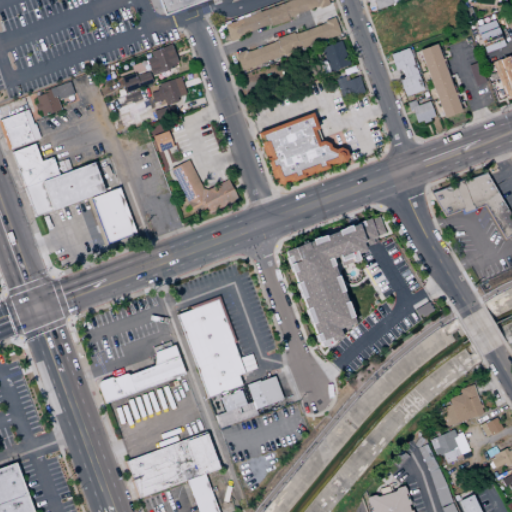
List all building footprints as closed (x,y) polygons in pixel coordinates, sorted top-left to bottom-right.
[(202,0),(162,15),(156,0),(202,0)] [(282,3),(287,1),(287,0),(327,0),(329,5),(318,8),(317,6),(287,17),(282,3)] [(391,0),(393,3),(376,9),(373,0),(391,0)] [(264,10),(271,7),(271,8),(276,6),(276,5),(282,3),(287,17),(288,20),(270,26),(269,24),(264,10)] [(224,25),(239,19),(239,18),(243,17),(243,18),(255,13),(259,11),(259,12),(264,10),(269,24),(239,35),(240,38),(230,41),(224,25)] [(293,34),(296,33),(297,33),(321,24),(321,23),(324,22),(323,20),(333,17),(339,32),(340,32),(340,34),(299,49),(293,34)] [(478,34),(475,27),(494,20),(497,27),(478,34)] [(478,34),(497,27),(505,46),(485,53),(478,34)] [(276,40),(281,56),(299,49),(293,34),(293,32),(275,38),(276,40)] [(276,40),(281,56),(241,71),(235,54),(244,50),(245,52),(248,50),(248,51),(273,42),(273,41),(276,40)] [(340,40),(345,55),(346,55),(349,64),(329,72),(320,47),(340,40)] [(418,50),(436,43),(442,59),(444,58),(444,60),(442,61),(454,93),(456,92),(457,94),(455,95),(461,112),(444,118),(418,50)] [(149,51),(170,44),(178,66),(151,76),(145,59),(151,57),(149,51)] [(390,54),(407,48),(413,64),(400,69),(396,70),(393,61),(390,54)] [(491,62),(511,54),(511,96),(505,99),(491,62)] [(413,64),(417,73),(417,74),(404,78),(400,69),(413,64)] [(135,75),(148,71),(152,83),(138,88),(136,82),(137,81),(135,75)] [(119,78),(134,72),(135,75),(137,81),(136,82),(138,88),(125,93),(119,78)] [(417,74),(423,90),(405,97),(402,89),(399,80),(404,78),(417,74)] [(343,81),(358,76),(364,92),(349,98),(343,81)] [(174,78),(176,84),(178,83),(180,89),(178,89),(180,96),(164,102),(157,84),(174,78)] [(49,91),(48,88),(68,81),(73,94),(58,100),(56,95),(51,97),(49,91)] [(34,97),(49,91),(51,97),(54,96),(59,110),(41,116),(39,110),(36,111),(33,104),(36,103),(34,97)] [(428,101),(434,116),(429,118),(422,121),(416,123),(412,111),(411,108),(428,101)] [(166,106),(169,115),(156,120),(153,111),(166,106)] [(0,122),(0,119),(21,112),(32,141),(10,149),(0,122)] [(256,133),(312,113),(318,129),(314,130),(318,142),(322,141),(329,143),(330,147),(335,149),(339,148),(345,150),(347,156),(345,161),(339,164),(334,162),(327,165),(328,168),(314,174),(313,170),(303,173),(304,177),(292,182),(291,178),(282,181),(277,179),(274,170),(270,172),(265,159),(269,157),(265,146),(261,147),(256,133)] [(150,136),(161,165),(176,159),(166,131),(150,136)] [(23,188),(10,153),(33,144),(40,161),(51,157),(58,175),(40,182),(23,188)] [(169,169),(187,160),(201,189),(206,190),(227,180),(236,199),(195,220),(169,169)] [(40,182),(58,175),(92,162),(103,191),(85,197),(51,210),(40,182)] [(431,193),(486,173),(511,217),(511,236),(504,241),(483,206),(464,213),(462,209),(444,217),(431,193)] [(40,182),(23,188),(34,217),(39,215),(51,210),(40,182)] [(89,199),(117,189),(134,233),(107,244),(89,199)] [(282,252),(368,221),(377,247),(330,265),(352,325),(337,331),(340,339),(316,348),(282,252)] [(175,315),(216,300),(243,374),(237,376),(241,386),(206,399),(175,315)] [(153,353),(151,348),(169,341),(170,346),(173,345),(184,375),(109,402),(103,405),(96,386),(96,385),(97,383),(99,382),(109,378),(110,378),(111,378),(111,379),(124,374),(125,374),(126,374),(127,375),(127,376),(153,366),(153,356),(153,353)] [(258,382),(274,377),(282,400),(266,405),(258,382)] [(258,382),(257,381),(245,385),(254,410),(266,405),(258,382)] [(444,427),(482,414),(474,391),(472,385),(458,389),(460,394),(447,399),(449,405),(438,409),(444,427)] [(478,425),(483,422),(484,424),(495,418),(502,430),(490,436),(489,435),(485,437),(478,425)] [(433,438),(452,430),(456,439),(454,440),(457,447),(437,455),(434,449),(437,448),(433,438)] [(185,480),(203,474),(219,468),(205,431),(130,458),(124,461),(137,498),(185,480)] [(413,433),(418,436),(413,443),(408,440),(413,433)] [(413,445),(419,436),(424,440),(418,449),(413,445)] [(458,442),(463,440),(467,450),(462,452),(458,442)] [(417,449),(418,449),(426,445),(437,467),(427,471),(417,449)] [(457,447),(460,454),(445,461),(442,453),(457,447)] [(489,459),(493,457),(492,455),(505,447),(507,451),(511,448),(511,462),(505,466),(503,463),(494,468),(489,459)] [(400,450),(408,457),(397,469),(389,462),(400,450)] [(0,511),(0,466),(14,461),(32,511),(0,511)] [(427,471),(437,468),(445,485),(451,502),(439,506),(427,471)] [(500,479),(511,472),(511,490),(508,493),(500,479)] [(197,511),(185,480),(203,474),(217,511),(197,511)] [(367,496),(373,494),(377,496),(394,491),(396,487),(403,485),(406,493),(404,494),(406,499),(408,498),(410,503),(407,504),(409,510),(412,509),(412,511),(369,511),(369,510),(371,510),(370,504),(368,505),(366,499),(367,496)] [(462,511),(457,501),(471,494),(479,511),(462,511)] [(451,503),(455,511),(441,511),(440,508),(451,503)]
